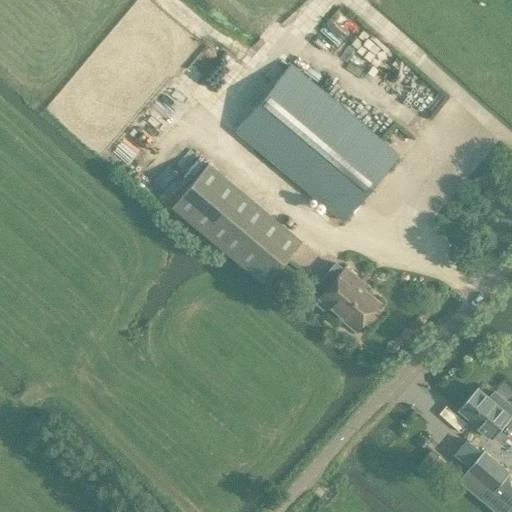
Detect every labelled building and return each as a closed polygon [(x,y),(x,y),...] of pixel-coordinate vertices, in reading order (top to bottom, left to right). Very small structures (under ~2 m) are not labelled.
[(398,156),(289,65),(234,130),(343,221),(398,156)] [(300,241),(206,163),(170,206),(264,285),(300,241)] [(319,299),(315,304),(325,313),(329,308),(354,330),(378,303),(353,281),(356,278),(344,267),(343,268),(335,261),(325,272),(334,279),(318,298),(319,299)] [(477,388),(459,409),(493,439),(495,436),(503,427),(511,418),(511,417),(511,404),(495,390),(488,397),(477,388)] [(511,472),(484,450),(469,469),(495,491),(511,472)]
